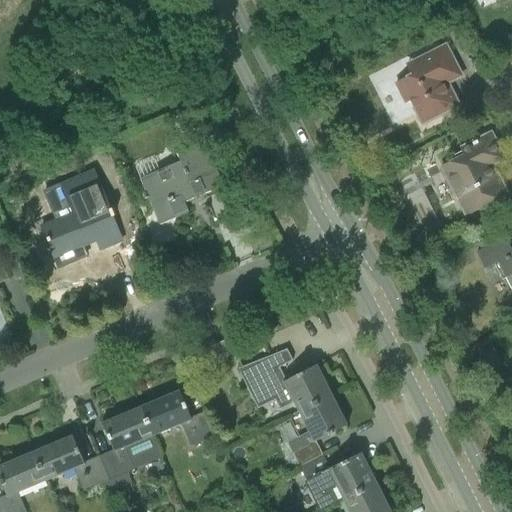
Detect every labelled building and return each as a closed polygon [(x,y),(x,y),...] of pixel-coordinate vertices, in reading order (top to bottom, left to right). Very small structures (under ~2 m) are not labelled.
[(416,74),(395,85),(404,103),(409,101),(420,123),(439,114),(440,115),(454,108),(443,85),(446,84),(460,76),(450,57),(445,46),(427,55),(414,62),(416,65),(413,66),(416,74)] [(190,109),(180,113),(187,129),(197,125),(190,109)] [(490,135),(472,144),(462,149),(465,156),(441,169),(465,215),(506,194),(495,175),(492,176),(488,167),(503,159),(490,135)] [(140,178),(151,206),(159,224),(188,212),(184,202),(221,187),(202,140),(172,153),(176,163),(140,178)] [(41,227),(46,239),(54,258),(96,240),(100,250),(121,241),(111,217),(115,215),(112,208),(109,209),(93,171),(61,185),(73,213),(41,227)] [(511,252),(505,239),(487,248),(476,254),(485,270),(498,264),(511,291),(511,252)] [(225,341),(215,345),(219,356),(230,351),(225,341)] [(492,347),(480,353),(486,365),(498,359),(492,347)] [(285,349),(241,367),(248,382),(249,382),(254,380),(260,393),(265,404),(274,400),(279,410),(294,402),(298,411),(331,395),(322,378),(319,380),(313,367),(312,366),(303,371),(284,380),(278,368),(291,361),(285,349)] [(168,398),(141,410),(153,436),(181,424),(191,447),(216,436),(206,413),(191,419),(179,391),(167,395),(168,398)] [(287,443),(299,466),(321,456),(314,442),(346,425),(345,424),(343,426),(336,413),(339,411),(331,395),(298,411),(309,432),(287,443)] [(113,452),(99,458),(109,481),(127,473),(134,470),(133,469),(161,457),(153,436),(141,410),(115,421),(113,418),(102,423),(113,452)] [(62,443),(35,454),(46,480),(74,468),(84,491),(109,481),(99,458),(84,464),(72,435),(61,440),(62,443)] [(299,466),(306,481),(321,511),(343,500),(375,483),(367,466),(364,468),(358,455),(361,454),(360,453),(327,469),(321,456),(299,466)] [(0,480),(7,496),(0,498),(0,511),(25,511),(17,492),(46,480),(35,454),(8,466),(6,463),(0,465),(0,480)] [(127,473),(109,481),(113,490),(131,483),(127,473)] [(386,511),(381,501),(384,500),(375,483),(343,500),(349,511),(386,511)]
